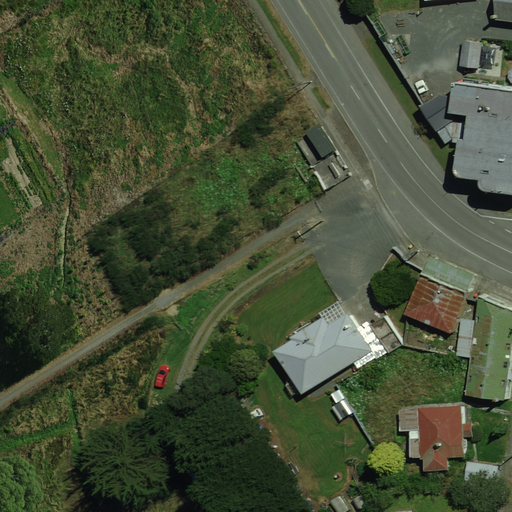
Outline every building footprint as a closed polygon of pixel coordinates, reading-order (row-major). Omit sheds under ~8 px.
[(490,41),(470,40),(468,71),(489,72),(490,41)] [(511,199),(511,89),(465,86),(462,111),(482,113),(480,140),(471,140),(467,179),(498,181),(497,198),(511,199)] [(474,297),(425,280),(411,321),(459,338),(474,297)] [(511,307),(488,304),(485,322),(478,360),(472,400),(511,406),(511,307)] [(345,307),(280,351),(316,405),(381,362),(345,307)] [(393,319),(376,330),(392,354),(409,344),(393,319)] [(478,360),(485,322),(470,319),(464,358),(478,360)] [(472,411),(405,413),(407,435),(418,435),(420,462),(432,461),(432,462),(431,464),(431,466),(431,467),(431,469),(431,471),(432,472),(433,474),(434,475),(435,477),(436,478),(437,479),(439,480),(440,480),(442,481),(444,481),(445,481),(447,481),(449,480),(450,480),(452,479),(453,478),(454,477),(456,476),(457,474),(457,473),(458,471),(458,469),(458,468),(458,466),(458,464),(458,463),(457,461),(456,460),(455,458),(473,458),(472,411)] [(507,464),(473,462),(473,480),(506,482),(507,464)]
